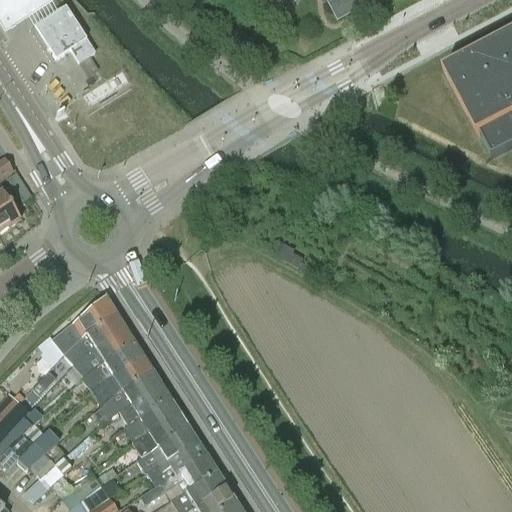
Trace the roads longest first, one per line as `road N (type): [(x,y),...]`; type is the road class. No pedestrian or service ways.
road 1 (residential): [(127,209),(283,105),(490,0)]
road 2 (tertiary): [(274,511),(113,260)]
road 3 (tertiary): [(78,195),(0,84)]
